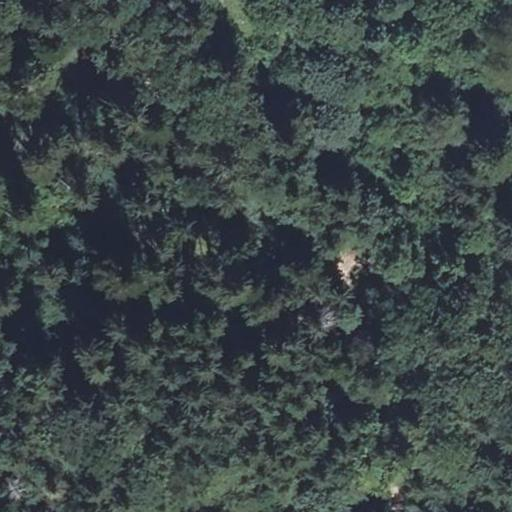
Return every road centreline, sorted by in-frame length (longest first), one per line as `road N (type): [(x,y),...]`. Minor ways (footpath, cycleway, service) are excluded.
road 1 (track): [(397,511),(387,437),(359,355),(357,305),(377,271),(504,189)]
road 2 (track): [(511,436),(405,365),(359,355)]
